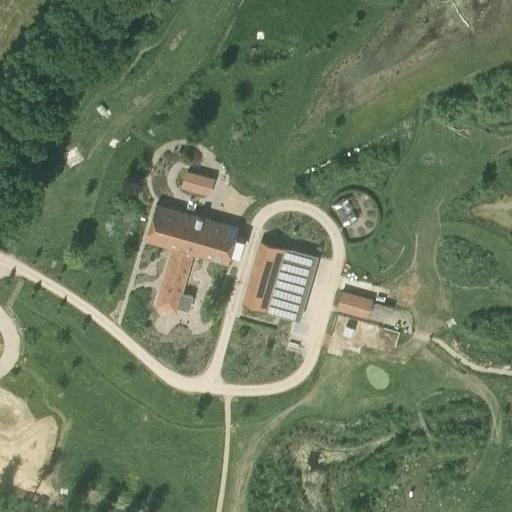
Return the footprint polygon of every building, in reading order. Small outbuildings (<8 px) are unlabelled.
[(185,169),(180,187),(193,190),(198,173),(185,169)] [(145,239),(174,247),(192,253),(228,263),(238,228),(155,204),(145,239)] [(273,312),(291,249),(257,240),(239,302),(273,312)] [(175,310),(192,253),(174,247),(157,305),(175,310)] [(339,290),(334,307),(367,315),(371,299),(339,290)]
